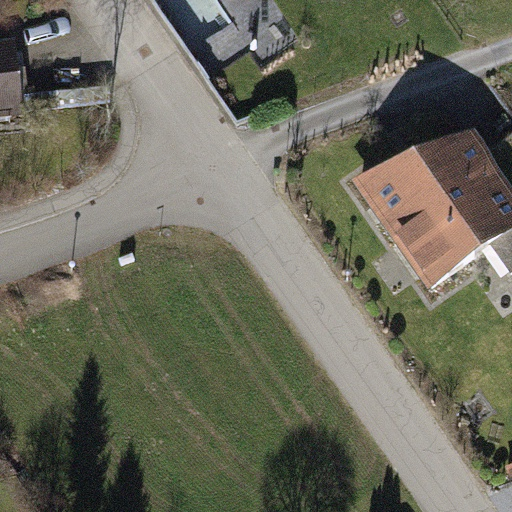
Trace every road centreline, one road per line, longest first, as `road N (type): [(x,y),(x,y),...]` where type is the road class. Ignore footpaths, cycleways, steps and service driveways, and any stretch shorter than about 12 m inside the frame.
road 1 (residential): [(451,511),(204,162)]
road 2 (track): [(204,162),(511,55)]
road 3 (residential): [(204,162),(0,262)]
road 4 (residential): [(204,162),(93,0)]
